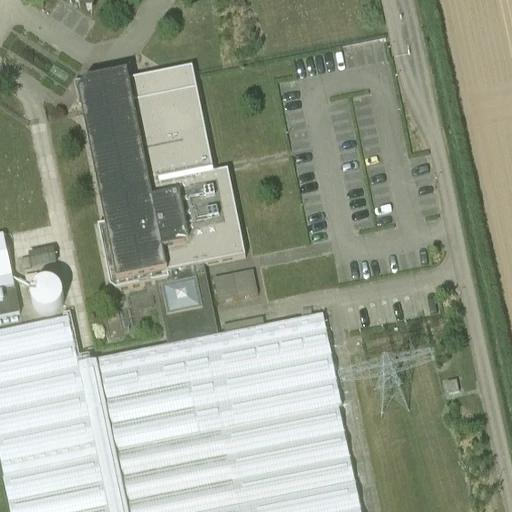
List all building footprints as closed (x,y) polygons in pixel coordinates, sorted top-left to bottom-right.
[(218,340),(204,269),(245,261),(228,174),(214,177),(192,70),(129,83),(127,76),(85,85),(78,96),(104,228),(97,229),(109,290),(116,294),(155,286),(167,350),(218,340)] [(3,238),(0,238),(0,291),(14,289),(3,238)] [(29,257),(31,271),(55,266),(52,253),(29,257)] [(21,266),(23,273),(30,271),(29,264),(21,266)] [(252,273),(213,281),(218,306),(258,297),(252,273)] [(54,286),(52,285),(51,284),(49,284),(47,283),(44,283),(42,283),(39,284),(36,285),(34,287),(32,289),(31,290),(31,291),(30,293),(29,295),(29,297),(29,299),(29,301),(29,302),(29,304),(30,306),(31,308),(32,309),(34,311),(36,313),(38,313),(40,314),(43,315),(45,315),(47,315),(50,314),(52,313),(54,312),(56,310),(57,309),(58,308),(59,305),(60,303),(60,301),(61,299),(60,297),(60,295),(60,293),(58,291),(57,289),(56,287),(54,286)] [(18,294),(0,298),(0,322),(23,318),(18,294)] [(358,511),(337,410),(340,409),(320,318),(97,365),(78,367),(68,320),(0,334),(0,460),(5,482),(4,482),(10,511),(358,511)]
